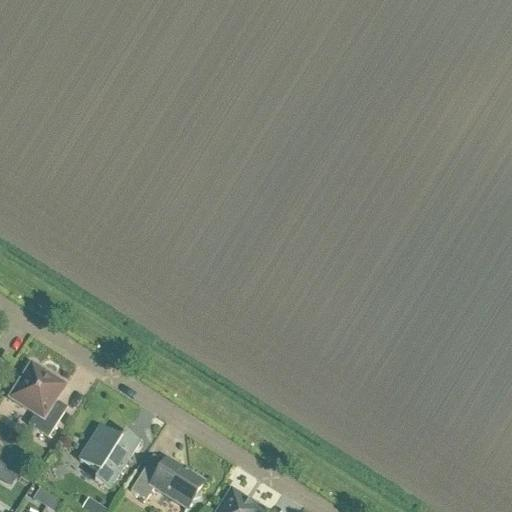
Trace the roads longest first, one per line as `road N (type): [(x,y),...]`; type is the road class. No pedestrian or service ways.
road 1 (track): [(0,265),(388,511)]
road 2 (residential): [(322,511),(0,308)]
